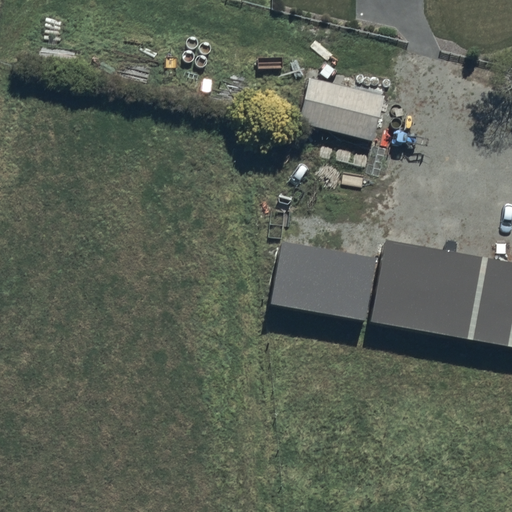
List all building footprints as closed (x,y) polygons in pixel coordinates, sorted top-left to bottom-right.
[(384,99),(307,81),(296,129),(373,147),(384,99)] [(509,144),(417,123),(394,207),(429,216),(428,221),(511,239),(511,138),(510,139),(509,144)] [(292,223),(355,236),(359,219),(347,217),(349,211),(297,200),(292,223)] [(265,275),(263,300),(286,302),(288,277),(265,275)] [(338,284),(313,281),(310,305),(335,308),(338,284)]
